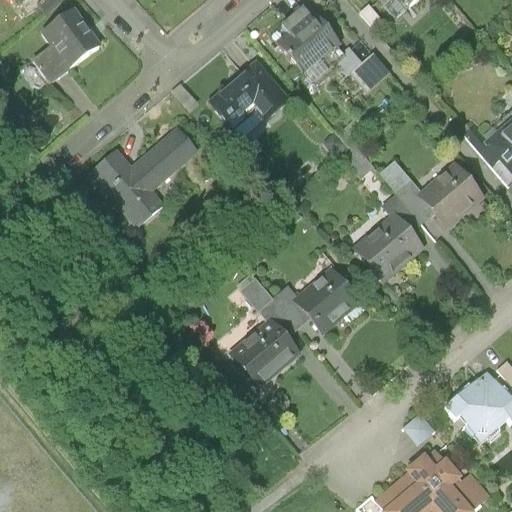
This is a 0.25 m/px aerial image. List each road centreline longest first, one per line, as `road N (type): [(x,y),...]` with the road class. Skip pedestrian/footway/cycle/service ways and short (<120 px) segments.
road 1 (residential): [(511,302),(247,511)]
road 2 (track): [(0,383),(110,511)]
road 3 (residential): [(177,60),(55,167)]
